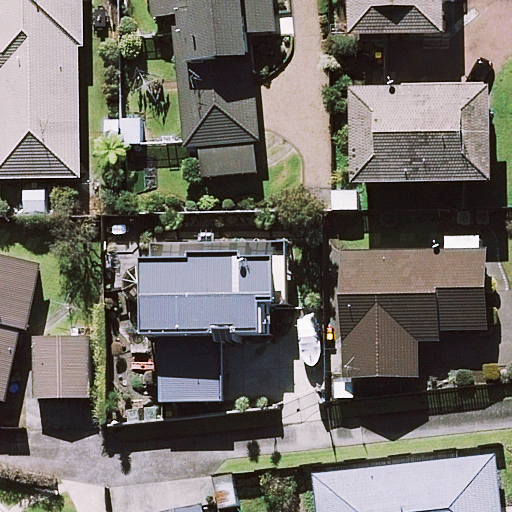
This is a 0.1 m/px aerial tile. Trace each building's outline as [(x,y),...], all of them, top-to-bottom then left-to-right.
[(0,0),(0,177),(81,178),(83,0),(0,0)] [(153,0),(154,15),(182,14),(185,59),(249,55),(247,34),(276,32),(274,0),(153,0)] [(450,32),(449,0),(352,0),(353,33),(450,32)] [(258,175),(257,81),(183,81),(183,144),(201,144),(201,175),(258,175)] [(493,179),(491,84),(354,86),(356,181),(493,179)] [(144,250),(145,335),(271,334),(270,306),(291,305),(290,249),(144,250)] [(487,329),(487,251),(345,252),(346,376),(419,376),(419,330),(487,329)] [(41,264),(0,256),(0,398),(8,399),(21,326),(29,328),(41,264)] [(90,334),(38,335),(39,398),(91,396),(90,334)] [(224,401),(224,359),(162,359),(162,400),(224,401)] [(501,511),(496,456),(316,476),(320,511),(501,511)]
